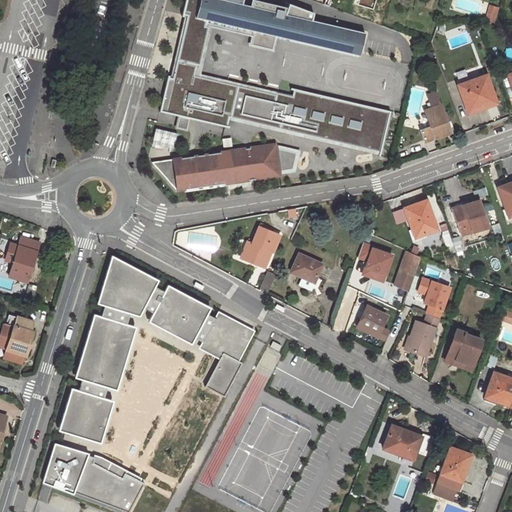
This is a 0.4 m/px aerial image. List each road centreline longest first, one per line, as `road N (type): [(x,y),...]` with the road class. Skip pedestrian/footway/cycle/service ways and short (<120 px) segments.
road 1 (residential): [(510,445),(272,318),(115,222)]
road 2 (residential): [(511,135),(375,184),(182,215),(126,201)]
road 3 (residential): [(39,393),(89,229)]
road 4 (residential): [(2,511),(39,393)]
